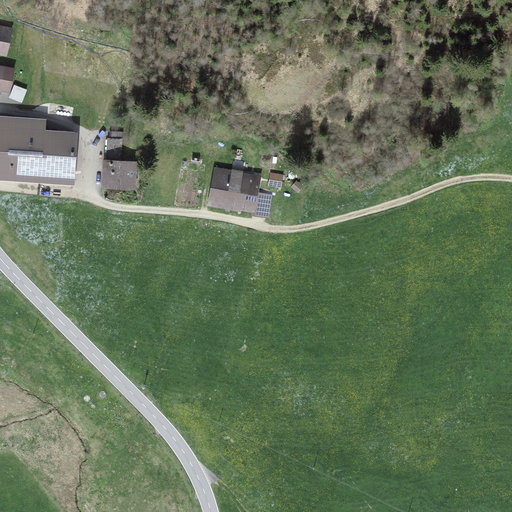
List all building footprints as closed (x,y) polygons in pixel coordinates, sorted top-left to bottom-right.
[(0,28),(0,51),(5,53),(10,30),(0,28)] [(0,68),(0,88),(0,87),(7,88),(11,70),(0,68)] [(22,102),(27,89),(14,85),(9,97),(22,102)] [(78,130),(46,128),(46,117),(0,114),(0,177),(74,183),(78,130)] [(109,138),(108,161),(106,161),(104,184),(133,186),(134,163),(121,162),(123,139),(109,138)] [(216,172),(212,202),(253,209),(258,179),(216,172)] [(281,185),(283,177),(272,175),(270,182),(281,185)]
